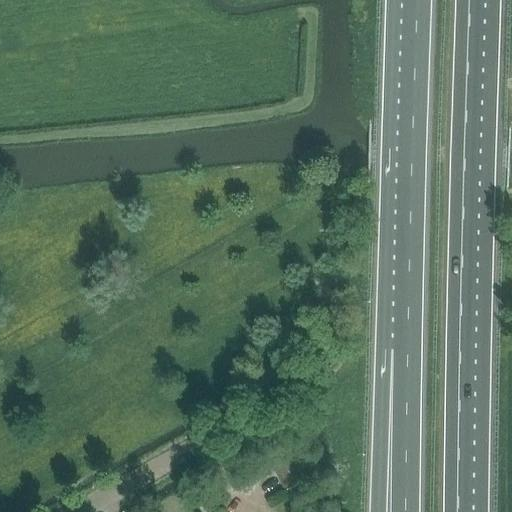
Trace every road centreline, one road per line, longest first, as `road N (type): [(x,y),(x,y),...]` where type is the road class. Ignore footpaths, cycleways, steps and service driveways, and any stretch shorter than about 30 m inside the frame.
road 1 (motorway): [(457,511),(470,0)]
road 2 (motorway): [(417,0),(405,351)]
road 3 (unclassified): [(75,511),(218,434)]
road 4 (motorway): [(405,351),(389,511)]
road 5 (motorway): [(405,351),(405,511)]
